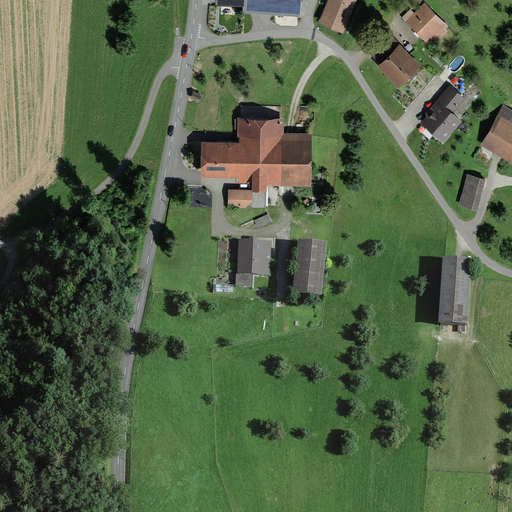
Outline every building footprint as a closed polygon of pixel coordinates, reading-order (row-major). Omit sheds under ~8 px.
[(213,0),(213,4),(240,6),(240,15),(300,18),(301,0),(213,0)] [(354,0),(328,0),(320,20),(343,29),(354,0)] [(402,18),(428,44),(447,26),(425,3),(414,14),(410,10),(402,18)] [(375,65),(395,86),(417,64),(391,37),(372,56),(378,63),(375,65)] [(434,109),(422,123),(440,140),(458,120),(449,113),(461,99),(448,87),(431,106),(434,109)] [(202,96),(193,92),(190,99),(199,103),(202,96)] [(511,112),(502,107),(480,146),(511,164),(511,112)] [(200,142),(200,175),(238,175),(238,183),(250,183),(250,188),(263,188),(263,185),(307,185),(307,135),(281,135),(281,118),(238,119),(238,142),(200,142)] [(458,207),(476,211),(484,181),(466,176),(458,207)] [(251,190),(229,190),(229,207),(250,207),(251,190)] [(256,218),(259,226),(272,222),(270,214),(256,218)] [(239,277),(269,279),(271,245),(241,243),(239,277)] [(289,299),(316,302),(321,248),(294,246),(289,299)] [(438,326),(468,328),(472,262),(443,260),(438,326)]
